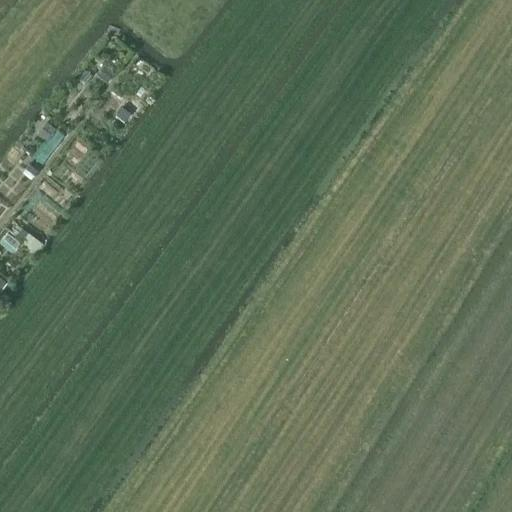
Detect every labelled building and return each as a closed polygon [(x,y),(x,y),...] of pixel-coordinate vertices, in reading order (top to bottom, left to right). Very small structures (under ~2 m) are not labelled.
[(104,63),(96,74),(108,83),(116,73),(104,63)] [(132,101),(126,108),(135,114),(140,107),(132,101)] [(123,106),(117,113),(125,119),(130,112),(123,106)] [(28,163),(20,173),(29,181),(37,171),(28,163)] [(23,228),(16,236),(22,241),(29,232),(23,228)] [(29,232),(22,241),(31,248),(30,250),(34,253),(42,242),(29,232)]
